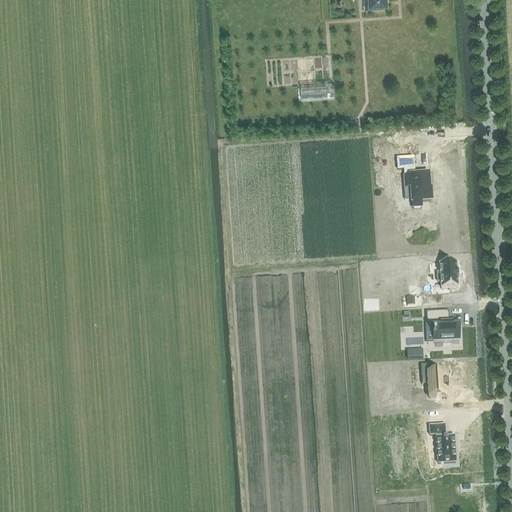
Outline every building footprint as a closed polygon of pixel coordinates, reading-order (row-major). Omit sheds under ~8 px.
[(365,0),(366,8),(374,8),(374,4),(386,3),(385,1),(386,1),(386,0),(387,0),(365,0)] [(333,98),(332,83),(300,85),(301,100),(333,98)] [(413,157),(397,159),(398,170),(404,170),(405,178),(404,178),(404,189),(411,189),(412,202),(413,209),(422,209),(421,203),(431,202),(430,191),(429,191),(428,176),(415,177),(413,157)] [(440,274),(437,274),(438,283),(441,283),(441,290),(458,288),(457,281),(459,281),(458,271),(457,272),(456,264),(439,265),(440,274)] [(449,312),(426,313),(427,325),(433,325),(433,334),(433,337),(434,337),(434,344),(452,343),(452,341),(459,341),(458,323),(449,324),(449,312)] [(435,365),(421,366),(422,385),(428,385),(429,399),(447,397),(446,389),(448,389),(448,387),(446,388),(446,383),(448,383),(448,382),(446,382),(445,373),(435,374),(435,365)] [(456,464),(456,463),(455,463),(454,439),(454,437),(453,438),(445,438),(445,435),(444,426),(429,427),(430,436),(437,436),(437,439),(436,439),(438,465),(455,464),(456,464)] [(309,440),(244,444),(248,511),(262,511),(262,509),(272,501),(268,497),(279,497),(281,499),(280,493),(286,488),(284,471),(288,470),(287,461),(291,465),(293,465),(293,460),(317,458),(314,455),(318,452),(317,447),(324,447),(324,440),(319,444),(315,439),(311,442),(309,440)]
